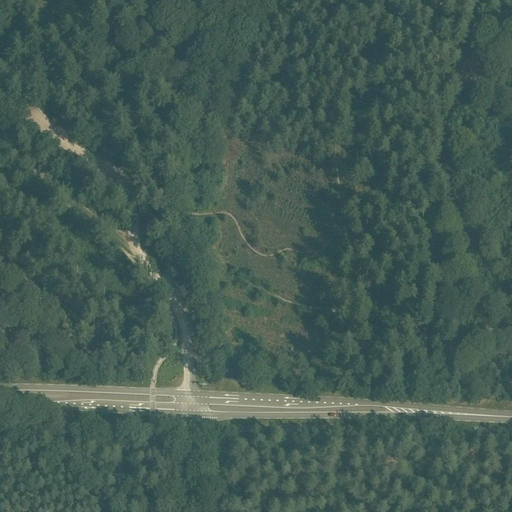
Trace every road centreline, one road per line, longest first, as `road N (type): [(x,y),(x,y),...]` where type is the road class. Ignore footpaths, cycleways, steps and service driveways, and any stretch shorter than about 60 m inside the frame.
road 1 (track): [(511,316),(325,310),(181,257)]
road 2 (primary): [(511,415),(191,400)]
road 3 (track): [(181,257),(204,114),(256,0)]
road 4 (primary): [(191,400),(0,390)]
road 5 (track): [(0,140),(133,249)]
